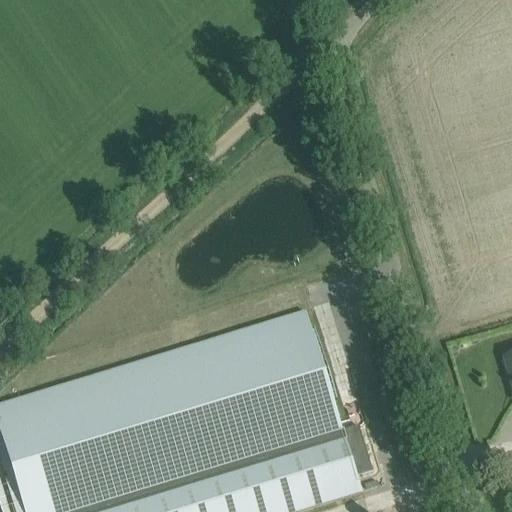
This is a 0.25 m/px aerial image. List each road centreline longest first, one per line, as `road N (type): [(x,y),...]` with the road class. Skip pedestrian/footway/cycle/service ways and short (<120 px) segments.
road 1 (unclassified): [(467,511),(331,60),(395,0)]
road 2 (track): [(0,360),(331,60)]
